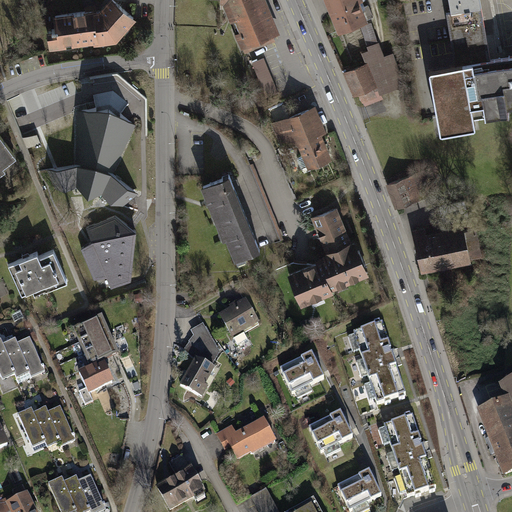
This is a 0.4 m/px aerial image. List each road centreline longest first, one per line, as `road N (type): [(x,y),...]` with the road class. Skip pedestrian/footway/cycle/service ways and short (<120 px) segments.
road 1 (primary): [(296,0),(399,259),(472,495)]
road 2 (residential): [(163,97),(157,404)]
road 3 (residential): [(163,97),(253,133),(304,250)]
road 4 (residential): [(0,93),(36,75),(163,56)]
road 5 (residential): [(157,404),(178,413),(235,511)]
